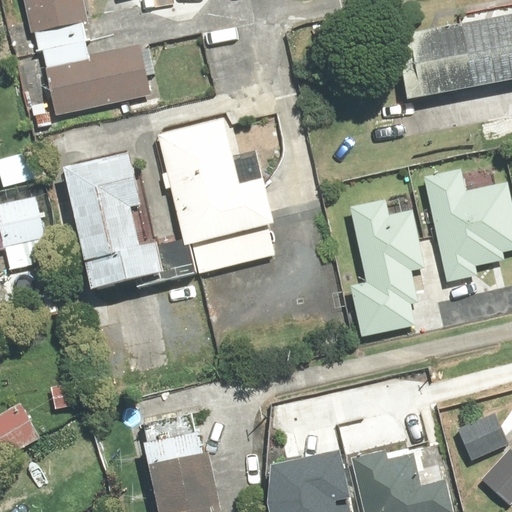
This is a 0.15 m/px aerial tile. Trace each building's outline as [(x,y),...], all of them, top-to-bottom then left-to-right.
[(43,69),(55,119),(149,98),(138,47),(89,58),(82,26),(88,24),(82,0),(21,0),(30,37),(34,36),(38,54),(41,53),(45,69),(43,69)] [(511,17),(392,39),(404,104),(511,83),(511,17)] [(88,295),(154,280),(156,288),(274,261),(267,230),(271,229),(260,184),(237,189),(222,123),(157,138),(181,242),(147,249),(147,251),(137,253),(128,213),(136,211),(124,159),(60,173),(88,295)] [(34,152),(0,162),(0,180),(3,190),(42,178),(34,152)] [(458,173),(423,181),(447,287),(478,280),(475,270),(504,264),(503,256),(511,253),(511,213),(506,186),(463,195),(458,173)] [(47,264),(35,200),(0,206),(0,244),(1,251),(5,250),(10,271),(47,264)] [(384,204),(349,212),(365,286),(350,289),(361,340),(415,329),(411,310),(418,308),(411,274),(424,271),(411,214),(387,219),(384,204)] [(73,380),(53,386),(62,413),(82,406),(73,380)] [(374,397),(326,409),(330,425),(342,422),(348,446),(384,436),(374,397)] [(20,405),(0,415),(0,462),(39,440),(20,405)] [(217,511),(204,457),(200,458),(190,415),(142,426),(147,448),(140,450),(154,511),(217,511)] [(493,417),(456,433),(469,463),(506,447),(493,417)] [(271,502),(273,511),(352,511),(341,451),(273,464),(271,502)] [(386,452),(358,456),(367,511),(451,511),(446,478),(417,482),(412,455),(408,456),(408,451),(387,454),(386,452)] [(511,504),(511,453),(509,451),(480,482),(508,508),(511,504)]
